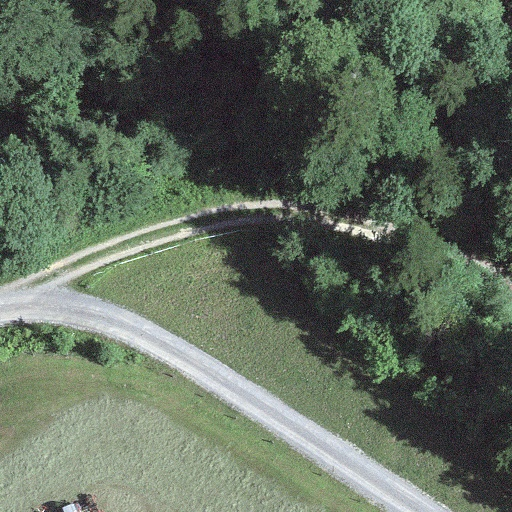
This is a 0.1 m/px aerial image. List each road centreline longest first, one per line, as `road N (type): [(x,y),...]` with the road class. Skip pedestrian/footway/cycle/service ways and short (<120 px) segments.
road 1 (track): [(15,309),(57,278),(213,218),(289,210),(401,230),(511,281)]
road 2 (track): [(0,311),(63,314),(114,329),(407,511)]
